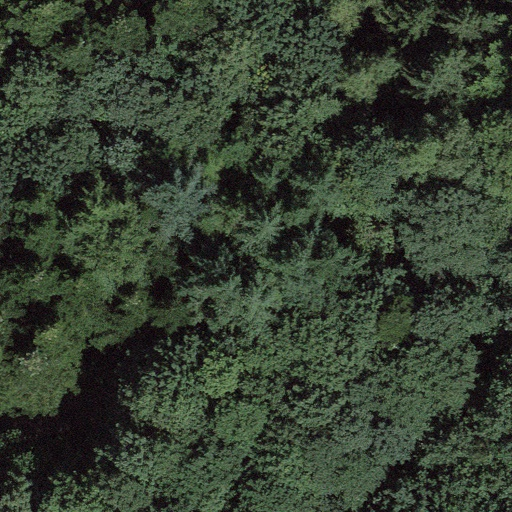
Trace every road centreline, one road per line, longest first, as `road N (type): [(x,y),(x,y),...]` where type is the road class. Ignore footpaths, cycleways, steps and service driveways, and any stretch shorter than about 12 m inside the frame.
road 1 (track): [(511,224),(305,335),(0,434)]
road 2 (track): [(511,366),(359,511)]
